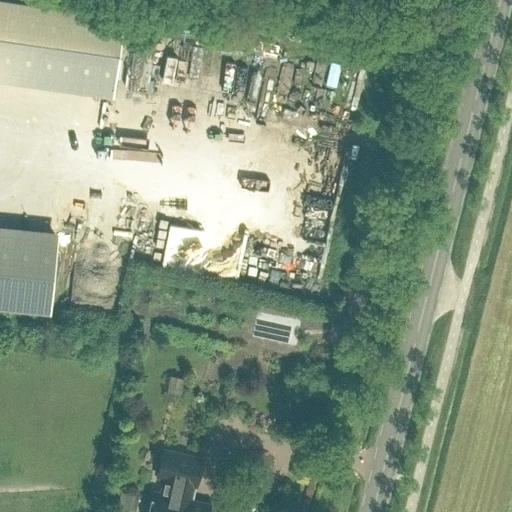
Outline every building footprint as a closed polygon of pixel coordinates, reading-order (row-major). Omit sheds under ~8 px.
[(14,0),(0,0),(0,70),(116,86),(124,15),(14,0)] [(321,197),(324,183),(306,179),(302,192),(321,197)] [(62,237),(0,228),(0,311),(52,318),(62,237)] [(184,378),(170,375),(166,392),(180,395),(184,378)] [(160,492),(153,490),(148,511),(208,511),(210,503),(189,498),(192,483),(196,484),(202,457),(163,449),(157,475),(164,476),(160,492)] [(121,490),(117,505),(135,509),(139,494),(121,490)]
